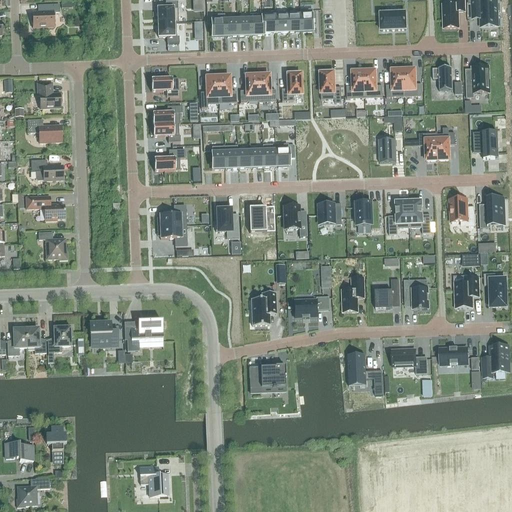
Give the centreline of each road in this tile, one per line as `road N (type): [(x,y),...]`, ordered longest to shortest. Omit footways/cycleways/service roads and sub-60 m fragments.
road 1 (residential): [(489,50),(127,62)]
road 2 (residential): [(132,195),(493,177)]
road 3 (residential): [(212,356),(336,334),(501,328)]
road 4 (residential): [(85,292),(77,66)]
road 5 (residential): [(132,195),(127,62)]
road 6 (unclassified): [(136,290),(176,290),(197,301),(212,356)]
